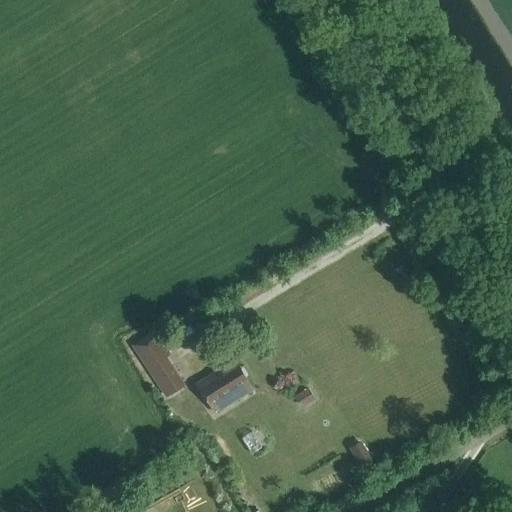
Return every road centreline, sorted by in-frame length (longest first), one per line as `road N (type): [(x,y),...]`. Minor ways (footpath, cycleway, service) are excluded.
road 1 (unclassified): [(511,305),(326,0)]
road 2 (track): [(440,187),(238,314)]
road 3 (track): [(358,511),(511,421)]
